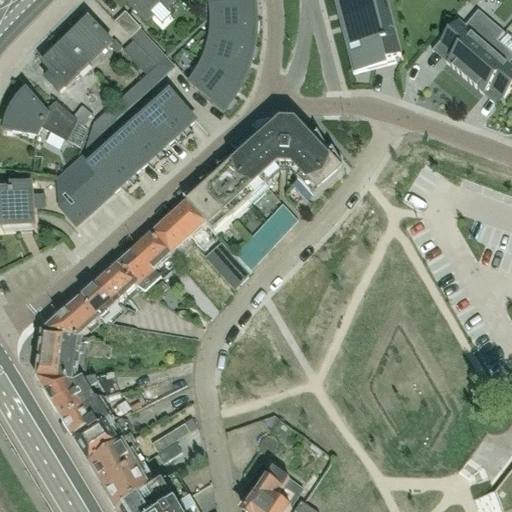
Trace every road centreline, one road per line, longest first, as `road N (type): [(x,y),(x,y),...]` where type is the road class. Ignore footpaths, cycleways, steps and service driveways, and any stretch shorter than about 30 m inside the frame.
road 1 (residential): [(390,115),(337,205),(239,304),(208,349),(202,378),(225,511)]
road 2 (residential): [(4,331),(269,99)]
road 3 (secondary): [(80,511),(0,379)]
road 4 (residential): [(390,115),(511,158)]
